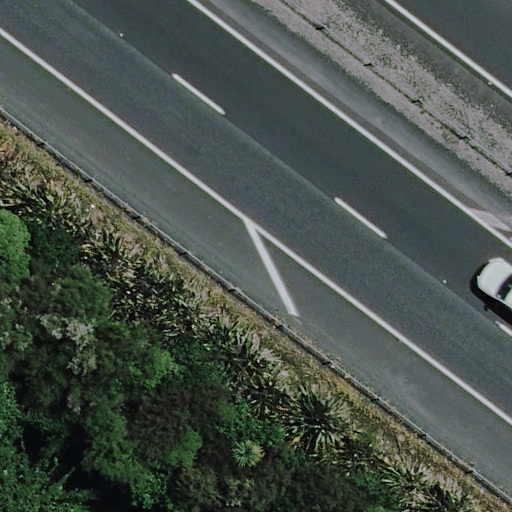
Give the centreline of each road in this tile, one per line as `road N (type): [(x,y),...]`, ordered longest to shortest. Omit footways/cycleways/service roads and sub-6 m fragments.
road 1 (motorway): [(511,373),(16,0)]
road 2 (motorway): [(368,0),(511,105)]
